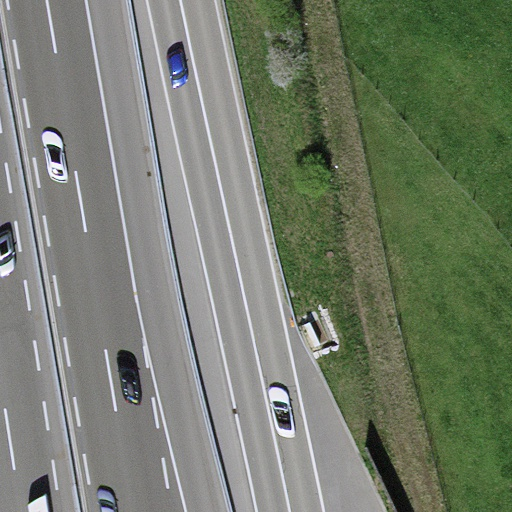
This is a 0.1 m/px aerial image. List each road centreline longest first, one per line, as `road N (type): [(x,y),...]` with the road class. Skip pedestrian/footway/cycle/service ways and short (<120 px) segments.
road 1 (trunk): [(180,0),(289,511)]
road 2 (motorway): [(132,511),(46,0)]
road 3 (motorway): [(0,377),(20,511)]
